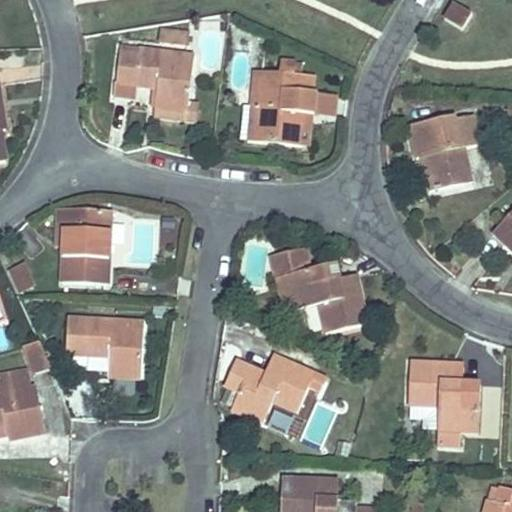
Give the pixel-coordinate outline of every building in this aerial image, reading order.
[(463,32),(473,16),(454,4),(443,20),(463,32)] [(188,48),(189,31),(160,29),(159,46),(188,48)] [(120,54),(118,86),(139,87),(147,87),(146,107),(191,112),(195,54),(141,49),(141,56),(120,54)] [(0,163),(8,162),(4,131),(12,130),(9,105),(2,105),(0,89),(0,86),(7,86),(5,70),(0,70),(0,163)] [(260,149),(301,150),(302,118),(318,118),(319,97),(303,97),(304,78),(263,76),(260,149)] [(139,87),(118,86),(117,98),(137,100),(139,87)] [(319,97),(318,118),(339,119),(339,98),(319,97)] [(302,118),(301,150),(317,150),(318,118),(302,118)] [(464,118),(420,127),(425,158),(438,155),(445,191),(479,183),(472,149),(487,145),(481,118),(465,122),(464,118)] [(73,213),(71,231),(80,231),(77,287),(114,288),(117,215),(73,213)] [(511,221),(495,239),(507,251),(511,245),(511,221)] [(348,257),(296,270),(304,304),(328,298),(336,331),(376,321),(366,280),(354,283),(348,257)] [(26,264),(7,272),(17,296),(36,288),(26,264)] [(304,304),(296,270),(285,273),(292,307),(304,304)] [(76,320),(74,356),(112,358),(112,379),(144,380),(147,324),(76,320)] [(37,356),(20,359),(29,380),(52,378),(37,356)] [(278,363),(270,380),(286,387),(293,370),(278,363)] [(461,385),(461,366),(417,364),(415,409),(443,410),(443,429),(486,432),(488,386),(472,386),(461,385)] [(286,387),(270,380),(242,366),(233,385),(249,392),(242,409),(272,421),(280,403),(304,414),(319,382),(293,370),(286,387)] [(472,366),(461,366),(461,385),(472,386),(472,366)] [(0,443),(0,444),(2,450),(41,442),(32,397),(28,397),(24,380),(0,384),(0,443)] [(369,511),(369,505),(369,499),(352,498),(341,498),(342,478),(295,477),(294,511),(369,511)] [(352,478),(342,478),(341,498),(352,498),(352,478)] [(511,511),(511,484),(503,482),(498,497),(489,495),(483,511),(511,511)]
